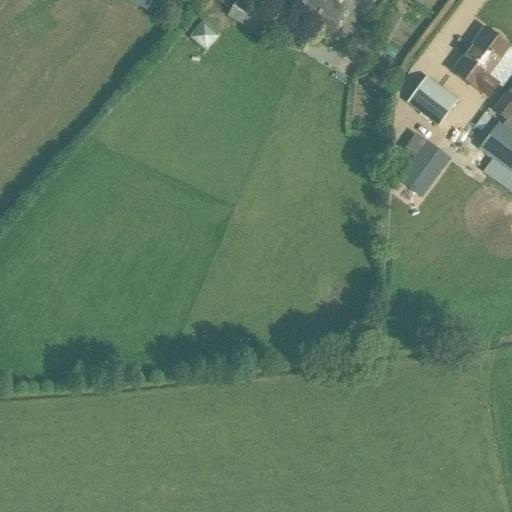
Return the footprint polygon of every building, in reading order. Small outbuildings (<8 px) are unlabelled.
[(126,0),(146,11),(152,0),(126,0)] [(240,0),(236,0),(227,17),(254,33),(265,14),(240,0)] [(330,0),(257,0),(329,41),(347,10),(330,0)] [(195,40),(211,24),(196,9),(180,24),(195,40)] [(271,16),(265,26),(289,40),(295,30),(271,16)] [(486,30),(454,72),(477,90),(478,89),(489,98),(499,85),(488,77),(510,48),(506,45),(505,44),(505,42),(504,41),(503,40),(502,37),(500,36),(499,36),(497,34),(494,34),(491,33),(486,30)] [(426,79),(405,107),(406,107),(437,130),(457,102),(426,79)] [(511,88),(494,112),(507,122),(511,115),(511,88)] [(498,125),(479,149),(511,175),(511,135),(501,127),(498,125)] [(414,160),(398,182),(420,199),(448,161),(414,135),(402,151),(414,160)]
